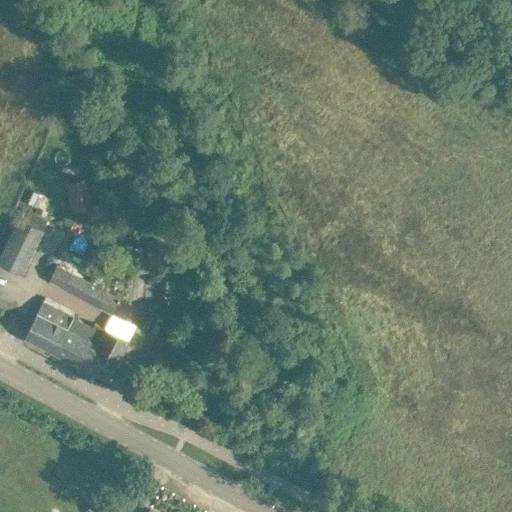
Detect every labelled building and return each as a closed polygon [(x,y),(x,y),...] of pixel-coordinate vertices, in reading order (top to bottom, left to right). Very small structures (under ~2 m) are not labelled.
[(66,180),(72,210),(93,206),(87,177),(66,180)] [(21,218),(8,243),(0,259),(0,261),(21,272),(42,229),(21,218)] [(146,232),(148,259),(149,259),(150,271),(175,268),(171,230),(146,232)] [(50,279),(121,315),(128,301),(57,265),(50,279)] [(25,337),(93,372),(106,348),(99,344),(100,344),(88,338),(94,327),(75,316),(76,312),(45,297),(25,337)] [(106,348),(93,372),(109,380),(130,339),(108,328),(100,344),(99,344),(106,348)] [(149,375),(179,386),(188,362),(157,351),(149,375)]
